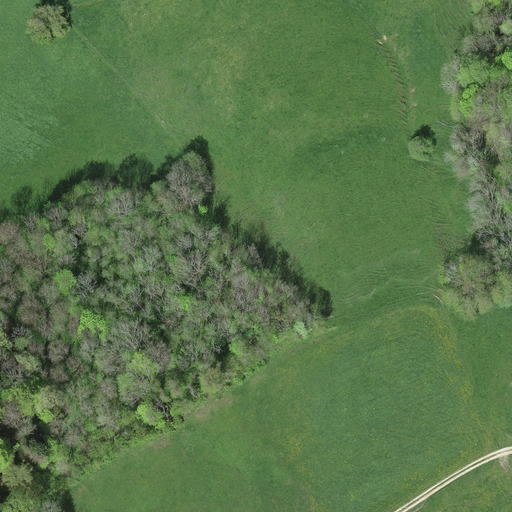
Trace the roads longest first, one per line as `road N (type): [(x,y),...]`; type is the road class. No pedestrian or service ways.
road 1 (track): [(348,0),(400,59),(418,142),(450,174)]
road 2 (track): [(511,450),(475,463),(398,511)]
